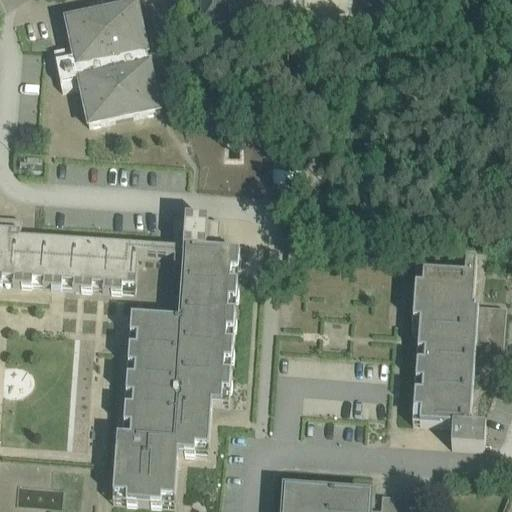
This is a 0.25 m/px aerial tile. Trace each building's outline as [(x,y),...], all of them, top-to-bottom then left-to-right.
[(202,0),(202,23),(236,23),(245,24),(280,24),(280,22),(289,22),(289,0),(202,0)] [(174,26),(169,4),(149,9),(159,56),(180,52),(174,26)] [(73,56),(55,60),(62,96),(81,92),(89,131),(165,115),(142,9),(103,18),(67,25),(73,56)] [(42,175),(43,163),(19,162),(18,174),(42,175)] [(272,186),(297,188),(298,175),(273,173),(272,186)] [(118,442),(114,506),(174,510),(177,457),(207,459),(211,408),(228,409),(239,257),(218,256),(220,226),(176,223),(173,253),(21,242),(22,225),(0,223),(0,288),(135,297),(136,290),(138,259),(169,262),(175,262),(175,270),(183,271),(179,326),(132,323),(124,442),(118,442)] [(301,251),(287,250),(286,267),(300,268),(301,251)] [(474,312),(477,266),(466,265),(465,280),(417,277),(412,339),(419,340),(413,430),(453,432),(451,453),(484,455),(486,433),(470,432),(475,372),(502,374),(506,315),(474,312)] [(328,504),(317,503),(317,497),(285,495),(283,511),(370,511),(371,501),(328,498),(328,504)]
